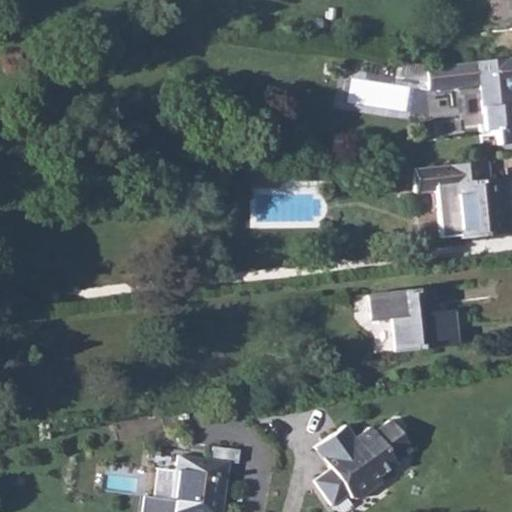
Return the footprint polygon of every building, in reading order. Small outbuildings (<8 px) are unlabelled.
[(511,60),(422,71),(424,93),(473,90),(478,137),(489,136),(491,151),(510,150),(504,98),(511,95),(511,93),(511,60)] [(483,165),(410,172),(413,196),(431,194),(436,242),(457,239),(457,242),(501,237),(495,182),(485,183),(483,165)] [(334,167),(294,167),(296,184),(335,180),(334,167)] [(432,317),(431,292),(366,298),(368,324),(388,324),(392,360),(452,354),(448,315),(432,317)] [(393,445),(371,416),(354,428),(350,423),(336,435),(324,423),(296,446),(313,468),(297,481),(316,506),(332,492),(339,498),(356,487),(356,478),(379,460),(378,457),(393,445)] [(239,462),(241,450),(211,446),(208,471),(178,454),(176,470),(159,468),(155,498),(145,497),(143,511),(174,511),(175,511),(178,511),(223,511),(230,461),(239,462)]
